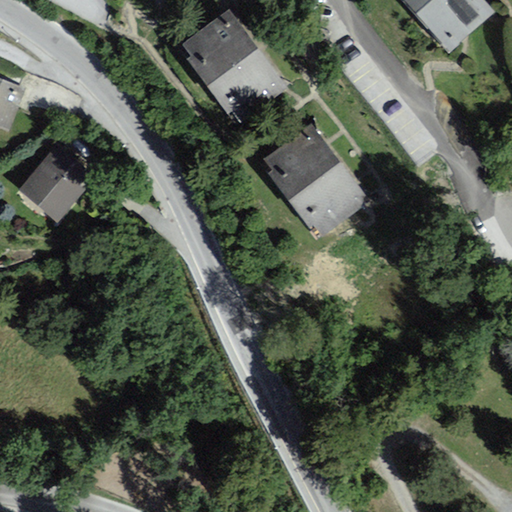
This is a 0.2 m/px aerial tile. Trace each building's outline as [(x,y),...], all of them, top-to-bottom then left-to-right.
[(500,14),(487,0),(420,0),(464,47),(500,14)] [(291,92),(235,16),(194,47),(251,122),(291,92)] [(25,90),(0,81),(0,123),(12,128),(25,90)] [(372,204),(316,131),(274,162),(330,236),(372,204)] [(91,172),(55,147),(25,190),(65,218),(82,193),(78,191),(91,172)]
